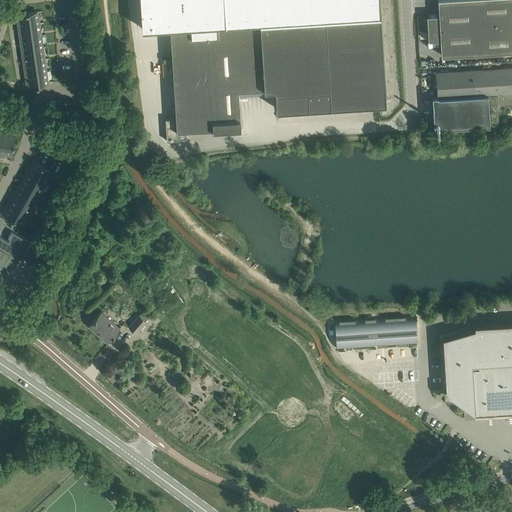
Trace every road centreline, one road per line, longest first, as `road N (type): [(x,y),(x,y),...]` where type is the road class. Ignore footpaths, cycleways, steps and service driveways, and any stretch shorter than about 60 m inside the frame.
road 1 (unclassified): [(247,131),(401,120),(410,107),(405,0)]
road 2 (residential): [(0,195),(42,94),(79,86),(73,0)]
road 3 (track): [(25,329),(121,127)]
road 4 (tertiary): [(150,473),(0,363)]
road 5 (unclassified): [(142,429),(0,312)]
road 6 (tertiary): [(511,478),(391,511)]
